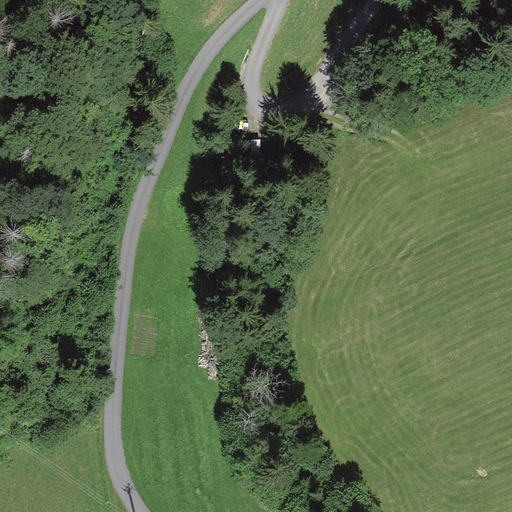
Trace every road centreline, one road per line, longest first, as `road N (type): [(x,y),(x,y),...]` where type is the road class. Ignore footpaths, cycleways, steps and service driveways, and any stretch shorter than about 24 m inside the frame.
road 1 (track): [(139,511),(119,474),(112,426),(136,215),(196,72),(258,0)]
road 2 (track): [(282,0),(251,82),(255,99),(268,107),(306,92),(389,0)]
